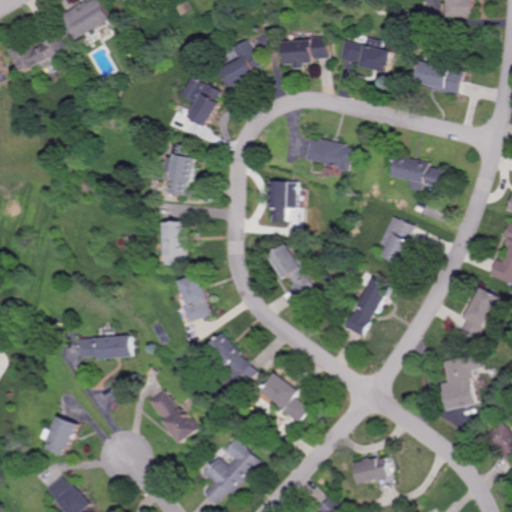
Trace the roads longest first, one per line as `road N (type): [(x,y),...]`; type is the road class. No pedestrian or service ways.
road 1 (residential): [(498,141),(326,100),(285,104),(259,122),(244,149),(237,235),(241,273),(258,304),(457,458),(493,511)]
road 2 (residential): [(269,511),(373,395),(440,292),(483,196),(511,75)]
